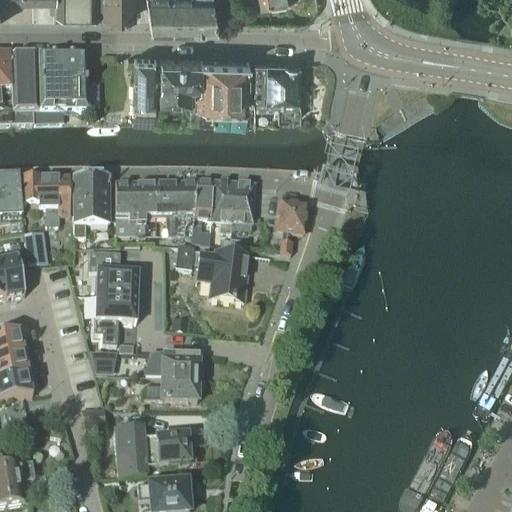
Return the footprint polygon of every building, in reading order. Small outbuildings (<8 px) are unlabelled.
[(53,0),(55,0),(55,18),(101,18),(101,0),(53,0)] [(134,19),(134,0),(101,0),(101,18),(134,19)] [(144,0),(149,27),(158,27),(169,26),(169,27),(171,27),(167,0),(144,0)] [(167,0),(171,27),(190,27),(193,27),(189,0),(167,0)] [(215,27),(211,0),(189,0),(193,27),(203,27),(215,27)] [(267,0),(269,9),(287,6),(285,0),(267,0)] [(7,60),(0,60),(0,131),(11,131),(11,118),(10,95),(9,94),(9,87),(7,60)] [(9,60),(7,60),(9,87),(9,94),(10,95),(11,118),(11,131),(16,131),(32,130),(32,129),(31,118),(37,118),(36,60),(9,60)] [(37,118),(31,118),(32,129),(61,128),(61,118),(85,118),(85,127),(86,127),(85,91),(85,60),(36,60),(37,118)] [(154,129),(155,62),(133,61),(132,127),(154,129)] [(199,91),(199,63),(160,62),(159,105),(189,105),(189,103),(194,103),(194,91),(199,91)] [(213,111),(248,112),(249,64),(199,63),(199,91),(194,91),(194,103),(189,103),(189,105),(189,126),(213,127),(213,111)] [(299,121),(300,65),(253,65),(252,103),(277,103),(277,121),(299,121)] [(86,91),(85,91),(86,127),(93,126),(92,117),(98,117),(98,91),(86,91)] [(0,183),(0,222),(20,221),(17,183),(0,183)] [(56,183),(21,183),(23,210),(30,210),(30,215),(44,215),(44,232),(57,233),(57,222),(69,222),(69,183),(56,183)] [(73,183),(72,183),(72,244),(84,244),(84,231),(108,231),(108,212),(108,183),(73,183)] [(191,235),(190,250),(198,251),(199,238),(200,227),(209,228),(212,188),(194,187),(194,189),(191,235)] [(212,188),(209,228),(218,228),(218,238),(229,238),(232,189),(212,188)] [(173,189),(154,190),(154,222),(165,221),(166,242),(174,242),(173,189)] [(194,189),(173,189),(174,242),(182,242),(182,235),(191,235),(194,189)] [(232,189),(229,238),(242,238),(249,238),(250,230),(251,230),(253,191),(253,190),(232,189)] [(135,190),(114,190),(114,212),(114,222),(114,247),(134,247),(134,242),(135,242),(135,190)] [(154,190),(135,190),(135,242),(144,242),(144,222),(154,222),(154,190)] [(277,208),(274,236),(281,237),(280,251),(279,260),(290,261),(291,248),(285,248),(286,238),(303,239),(305,211),(291,209),(289,208),(284,207),(281,209),(277,208)] [(38,238),(22,240),(27,273),(42,271),(42,270),(40,270),(37,250),(40,250),(38,238)] [(198,251),(208,252),(209,239),(199,238),(198,251)] [(219,254),(221,254),(229,255),(230,246),(222,246),(219,245),(219,254)] [(229,255),(244,257),(244,255),(245,247),(230,245),(230,246),(229,255)] [(13,251),(10,251),(12,264),(16,264),(20,263),(17,250),(13,251)] [(176,254),(174,275),(176,275),(190,276),(191,257),(191,255),(176,254)] [(197,258),(194,283),(208,285),(205,304),(240,309),(245,276),(240,275),(242,261),(212,257),(211,260),(197,258)] [(88,259),(87,279),(95,280),(94,301),(94,303),(135,304),(136,294),(135,294),(136,281),(136,279),(134,279),(117,279),(118,260),(88,259)] [(12,264),(0,266),(0,288),(3,305),(4,305),(23,301),(18,274),(16,264),(12,264)] [(94,303),(93,341),(101,341),(101,352),(115,352),(116,328),(132,329),(134,329),(134,328),(135,314),(135,304),(94,303)] [(494,412),(511,378),(511,335),(511,336),(477,402),(475,406),(475,411),(475,415),(476,419),(477,423),(481,422),(485,421),(489,418),(492,415),(494,412)] [(18,337),(0,340),(0,362),(22,359),(18,337)] [(0,384),(26,380),(22,359),(0,362),(0,384)] [(143,382),(143,383),(161,383),(197,384),(197,383),(201,381),(202,373),(198,370),(198,360),(148,359),(143,382)] [(26,380),(0,384),(0,408),(31,402),(26,380)] [(143,393),(143,406),(196,407),(197,398),(201,396),(201,388),(197,385),(197,384),(161,383),(161,393),(143,393)] [(102,416),(79,416),(84,435),(102,434),(102,416)] [(440,511),(476,447),(476,446),(477,444),(477,442),(477,441),(476,439),(475,437),(474,436),(473,435),(471,434),(470,433),(468,433),(467,433),(465,433),(463,433),(462,434),(460,435),(459,436),(458,438),(422,503),(421,507),(420,511),(419,511),(440,511)] [(141,434),(113,436),(117,483),(145,480),(144,463),(156,462),(157,472),(194,469),(192,441),(142,445),(141,434)] [(0,511),(9,511),(21,511),(18,489),(32,487),(30,470),(0,474),(0,511)] [(187,511),(186,489),(136,492),(138,507),(149,506),(149,511),(187,511)]
